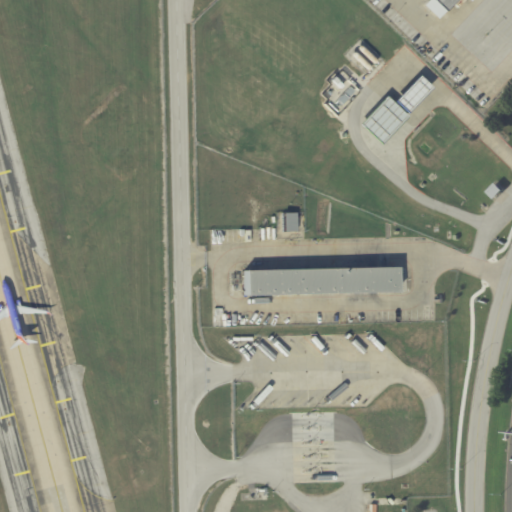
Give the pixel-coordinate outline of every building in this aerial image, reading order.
[(473,0),(472,1),(471,0),(459,0),(448,13),(447,12),(440,20),(426,7),(432,0),(473,0)] [(392,100),(416,75),(428,86),(404,112),(392,100)] [(358,88),(359,90),(336,115),(322,102),(345,77),(358,88)] [(357,123),(384,95),(405,115),(378,144),(357,123)] [(501,188),(504,191),(495,200),(487,192),(496,183),(501,188)] [(281,212),(294,212),(295,230),(282,231),(281,212)] [(394,291),(242,294),(242,270),(394,266),(394,291)]
